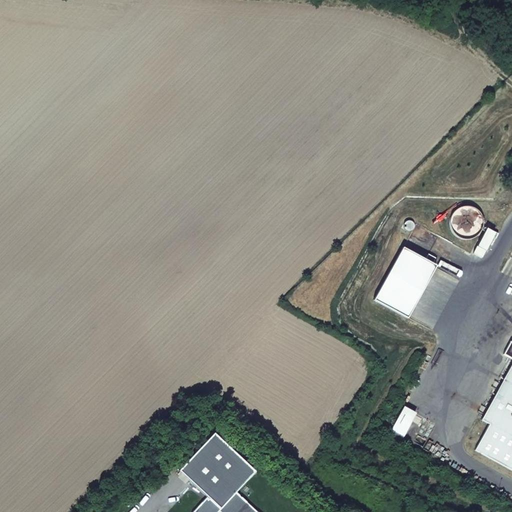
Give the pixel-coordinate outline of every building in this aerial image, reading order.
[(494,426),(511,392),(511,378),(506,375),(482,419),(489,423),(494,426)] [(511,511),(511,392),(494,426),(511,435),(511,511)] [(392,428),(404,435),(416,412),(404,406),(392,428)] [(511,435),(494,426),(489,423),(474,450),(511,470),(511,435)] [(213,432),(178,470),(220,508),(216,511),(257,511),(235,491),(255,471),(213,432)]
